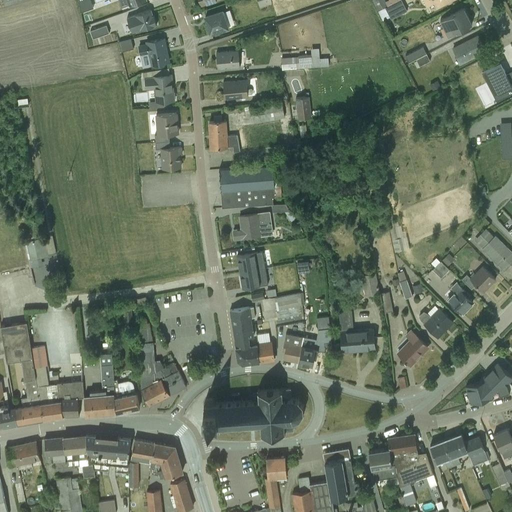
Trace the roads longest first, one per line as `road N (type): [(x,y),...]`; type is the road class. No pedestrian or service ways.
road 1 (residential): [(227,373),(190,50),(174,0)]
road 2 (secondary): [(0,437),(168,424)]
road 3 (tertiary): [(430,394),(383,399),(300,377)]
